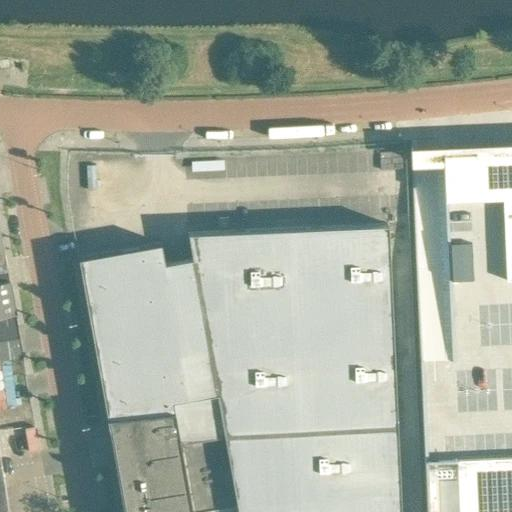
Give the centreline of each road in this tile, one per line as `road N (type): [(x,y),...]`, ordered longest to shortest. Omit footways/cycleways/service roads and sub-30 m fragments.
road 1 (unclassified): [(511,94),(261,112),(14,108)]
road 2 (unclassified): [(87,511),(14,108)]
